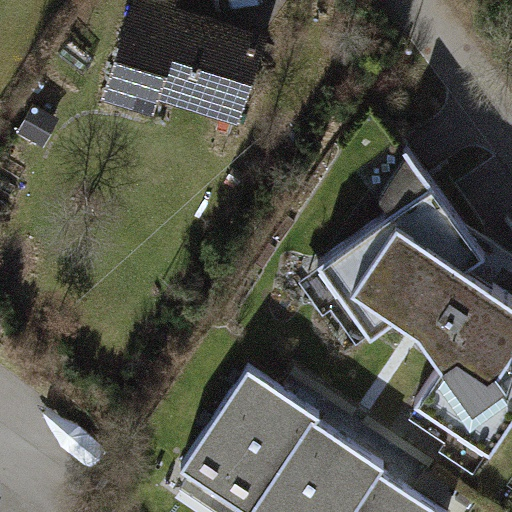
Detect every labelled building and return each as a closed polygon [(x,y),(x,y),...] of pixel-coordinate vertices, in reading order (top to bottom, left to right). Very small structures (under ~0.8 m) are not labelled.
[(179,0),(134,0),(112,97),(243,127),(265,29),(177,9),(179,0)] [(495,453),(511,427),(511,292),(473,266),(487,257),(439,186),(325,263),(374,335),(402,316),(422,327),(445,363),(418,403),(495,453)] [(310,415),(315,419),(318,413),(246,365),(178,466),(246,511),(310,415)] [(351,511),(379,470),(383,464),(315,419),(310,415),(246,511),(244,511),(351,511)] [(443,511),(379,470),(351,511),(443,511)]
